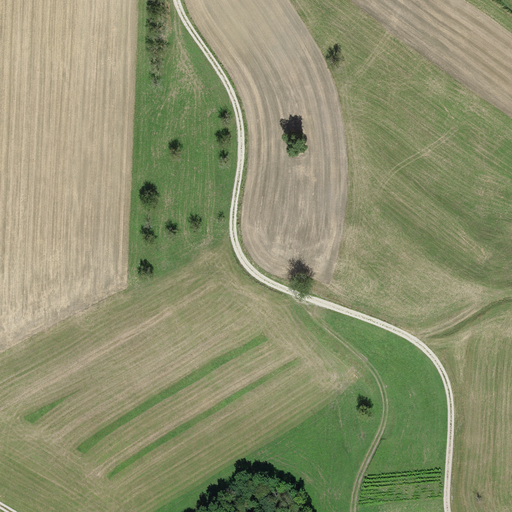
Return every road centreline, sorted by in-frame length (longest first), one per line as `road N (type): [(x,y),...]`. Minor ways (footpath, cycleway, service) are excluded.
road 1 (track): [(175,0),(238,117),(234,249),(251,274),(391,329),(436,362),(450,411),(445,511)]
road 2 (track): [(352,511),(383,395),(372,371),(293,294)]
